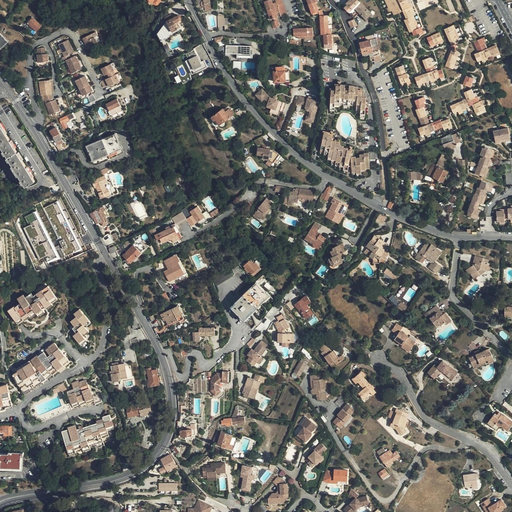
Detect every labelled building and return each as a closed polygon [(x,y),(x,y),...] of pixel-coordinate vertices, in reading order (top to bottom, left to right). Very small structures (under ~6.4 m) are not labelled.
[(348,5),(345,7),(350,13),(355,8),(366,19),(371,14),(357,0),(349,0),(346,3),(348,5)] [(401,12),(396,0),(387,0),(388,3),(390,6),(392,11),(394,15),(401,12)] [(407,19),(414,16),(411,8),(412,7),(410,2),(409,3),(407,0),(399,0),(404,10),(403,11),(407,19)] [(309,7),(310,11),(312,16),(319,13),(316,4),(308,6),(309,7)] [(285,6),(282,7),(278,8),(280,13),(277,14),(278,18),(287,14),(285,6)] [(278,18),(277,14),(275,9),(267,11),(270,20),(273,19),(277,18),(278,18)] [(165,17),(172,29),(175,28),(176,30),(182,27),(179,21),(180,20),(181,18),(180,15),(179,15),(176,16),(173,18),(171,15),(165,17)] [(407,19),(404,20),(409,32),(412,31),(414,35),(419,33),(420,35),(424,33),(422,27),(417,29),(416,25),(414,21),(416,20),(414,16),(407,19)] [(321,32),(321,36),(324,36),(329,36),(329,30),(328,17),(324,17),(320,17),(320,23),(319,23),(319,32),(321,32)] [(33,18),(28,24),(36,32),(42,26),(33,18)] [(278,20),(273,21),(271,22),(273,29),(280,27),(278,20)] [(355,20),(349,22),(351,28),(357,26),(355,20)] [(448,37),(455,35),(453,30),(452,26),(444,29),(448,37)] [(312,31),(312,29),(309,29),(305,29),(304,29),(298,30),(293,30),(294,38),(298,37),(313,37),(312,31)] [(83,37),(88,48),(98,42),(94,36),(98,34),(96,31),(83,37)] [(430,45),(443,40),(440,33),(427,38),(430,45)] [(324,44),(332,44),(332,35),(329,36),(324,36),(324,40),(324,44)] [(455,35),(448,37),(451,46),(456,44),(459,42),(455,35)] [(360,43),(363,55),(373,52),(374,54),(374,56),(380,55),(379,50),(379,49),(376,38),(360,43)] [(482,60),(487,58),(491,56),(495,54),(499,53),(496,45),(487,49),(482,38),(474,42),(478,53),(474,54),(477,62),(482,60)] [(59,43),(65,55),(69,53),(74,50),(69,39),(59,43)] [(242,45),(225,43),(223,54),(230,55),(231,52),(241,53),(242,45)] [(252,47),(242,45),(241,53),(251,55),(252,47)] [(39,54),(39,63),(50,62),(49,54),(46,54),(45,49),(40,50),(38,51),(39,54)] [(201,61),(194,49),(188,53),(186,54),(189,60),(187,61),(189,66),(192,64),(196,71),(201,68),(202,70),(209,65),(205,59),(201,61)] [(459,52),(456,50),(452,49),(446,66),(453,69),(459,52)] [(66,59),(73,72),(83,68),(76,54),(71,57),(66,59)] [(416,77),(419,84),(430,80),(436,78),(440,77),(440,78),(445,77),(442,69),(438,71),(437,70),(435,70),(430,58),(423,60),(428,73),(416,77)] [(192,75),(202,70),(201,68),(196,71),(192,64),(189,66),(187,61),(184,63),(192,75)] [(102,68),(106,75),(107,74),(108,78),(115,75),(114,71),(115,71),(112,63),(102,68)] [(274,82),(277,82),(286,81),(285,71),(285,66),(273,67),(274,82)] [(403,66),(396,68),(401,84),(410,81),(407,73),(406,74),(403,66)] [(76,80),(80,88),(90,83),(86,75),(87,75),(85,71),(78,74),(80,78),(76,80)] [(115,75),(108,78),(102,81),(105,86),(107,85),(106,83),(108,82),(110,86),(120,81),(117,74),(115,75)] [(470,87),(473,79),(467,76),(463,85),(470,87)] [(44,94),(46,98),(52,96),(51,93),(51,90),(50,80),(41,80),(42,93),(44,94)] [(80,88),(84,95),(93,90),(90,83),(80,88)] [(357,105),(357,106),(356,110),(360,110),(361,111),(365,112),(366,97),(362,97),(363,92),(358,92),(359,86),(341,85),(341,86),(336,85),(336,91),(331,90),(330,108),(335,109),(335,106),(335,104),(339,105),(340,103),(343,104),(348,104),(352,104),(357,105)] [(279,101),(277,100),(273,99),(270,98),(262,90),(256,95),(261,101),(265,99),(268,103),(267,107),(284,112),(286,104),(279,101)] [(458,103),(461,110),(472,105),(476,113),(483,110),(482,106),(480,102),(477,103),(475,98),(471,90),(464,93),(467,99),(458,103)] [(46,103),(51,115),(61,110),(56,99),(54,99),(52,96),(46,98),(48,102),(46,103)] [(118,98),(106,104),(112,116),(123,111),(118,98)] [(299,98),(298,101),(301,102),(301,104),(305,105),(305,107),(308,111),(311,111),(310,116),(309,121),(314,122),(316,112),(314,111),(317,100),(307,98),(307,99),(299,98)] [(425,134),(430,132),(443,127),(444,129),(452,126),(450,119),(441,122),(440,120),(430,124),(423,107),(425,107),(424,102),(422,98),(415,101),(418,109),(416,110),(423,127),(418,129),(421,136),(425,134)] [(461,110),(458,103),(450,106),(453,113),(461,110)] [(226,112),(224,109),(223,108),(211,117),(214,120),(216,119),(220,125),(221,126),(222,126),(224,126),(225,125),(226,124),(226,122),(225,121),(234,114),(230,108),(228,110),(226,112)] [(67,116),(59,119),(64,129),(68,127),(65,122),(69,120),(69,119),(73,117),(72,114),(68,116),(67,116)] [(3,151),(6,155),(8,158),(10,162),(13,166),(19,176),(21,181),(24,184),(25,187),(35,181),(33,177),(27,167),(22,160),(18,153),(15,148),(10,141),(6,134),(0,124),(0,145),(1,147),(3,151)] [(498,137),(502,136),(505,135),(504,126),(501,126),(496,127),(498,137)] [(56,141),(62,138),(56,127),(50,131),(56,141)] [(332,160),(332,161),(336,162),(336,163),(340,164),(340,166),(344,167),(344,168),(348,169),(352,151),(348,150),(348,148),(344,147),(345,146),(340,145),(340,143),(336,143),(337,141),(332,140),(333,136),(329,135),(329,133),(324,132),(321,150),(325,151),(324,153),(329,154),(328,155),(328,159),(332,160)] [(457,147),(456,144),(461,142),(458,132),(440,138),(445,151),(457,147)] [(103,154),(107,153),(111,151),(112,153),(117,150),(117,149),(121,147),(116,134),(87,146),(93,159),(98,157),(98,159),(104,156),(103,154)] [(262,136),(254,140),(257,146),(261,144),(263,143),(265,142),(262,136)] [(485,151),(487,151),(491,153),(491,151),(493,152),(496,145),(489,142),(489,144),(487,143),(484,150),(485,151)] [(273,150),(267,149),(264,148),(258,148),(257,154),(263,155),(263,158),(269,159),(275,164),(281,156),(273,150)] [(486,152),(485,152),(481,160),(483,160),(488,163),(489,161),(490,161),(493,154),(491,153),(487,151),(486,152)] [(356,157),(351,157),(352,173),(356,172),(357,173),(361,173),(362,170),(366,170),(366,169),(370,168),(369,153),(364,153),(364,154),(360,155),(360,158),(356,158),(356,157)] [(441,154),(437,164),(443,167),(448,157),(441,154)] [(482,162),(481,161),(478,169),(484,172),(485,170),(486,171),(490,163),(488,163),(483,160),(482,162)] [(448,171),(433,163),(427,174),(443,182),(448,171)] [(408,171),(408,179),(420,180),(421,172),(408,171)] [(95,185),(96,187),(99,193),(98,193),(99,195),(97,197),(99,200),(111,194),(109,189),(106,190),(104,184),(108,182),(105,175),(92,182),(94,186),(95,185)] [(491,187),(492,183),(494,180),(483,176),(482,179),(480,183),(479,182),(478,186),(485,189),(487,190),(489,187),(491,187)] [(476,189),(474,193),(472,199),(480,202),(481,198),(483,199),(486,193),(484,193),(485,189),(478,186),(476,190),(476,189)] [(327,187),(325,190),(322,196),(321,197),(327,200),(330,193),(329,192),(330,189),(327,187)] [(294,205),(294,202),(298,202),(299,199),(312,201),(314,198),(315,191),(296,188),(296,189),(295,188),(294,189),(293,190),(293,191),(290,191),(288,204),(294,205)] [(345,203),(334,197),(331,201),(333,202),(326,215),(331,218),(332,215),(336,217),(334,220),(339,222),(343,214),(340,213),(345,203)] [(263,219),(267,215),(267,214),(266,213),(269,209),(273,203),(266,199),(260,209),(261,209),(257,214),(263,219)] [(480,202),(472,199),(471,204),(469,207),(471,208),(469,212),(477,214),(478,211),(479,211),(481,205),(479,204),(480,202)] [(61,200),(44,207),(47,216),(50,217),(53,224),(59,225),(55,226),(54,229),(56,232),(68,235),(63,237),(63,238),(65,238),(63,239),(62,240),(62,239),(59,241),(62,248),(58,249),(62,258),(82,249),(83,245),(69,213),(68,216),(61,200)] [(392,209),(393,210),(394,209),(395,210),(397,205),(395,204),(396,204),(390,201),(387,207),(392,209)] [(348,205),(345,203),(340,213),(343,214),(348,205)] [(97,223),(98,223),(101,221),(103,226),(106,225),(106,224),(108,222),(104,213),(103,211),(105,210),(103,206),(95,211),(93,209),(91,210),(94,217),(97,223)] [(508,215),(511,215),(511,207),(507,207),(507,209),(503,209),(500,209),(500,219),(504,219),(508,218),(508,215)] [(176,225),(187,218),(184,214),(182,211),(172,218),(176,224),(171,227),(167,229),(158,234),(155,235),(158,239),(161,238),(163,242),(171,238),(173,241),(182,237),(176,225)] [(268,216),(267,215),(263,219),(257,214),(255,217),(263,223),(268,216)] [(379,214),(377,220),(384,223),(386,216),(379,214)] [(319,229),(313,225),(305,238),(314,244),(319,247),(326,238),(317,232),(319,229)] [(152,237),(155,235),(158,234),(155,227),(149,230),(152,237)] [(111,242),(112,244),(115,243),(114,239),(118,237),(116,232),(112,235),(112,236),(110,237),(112,242),(111,242)] [(375,235),(370,240),(379,247),(376,253),(380,256),(380,263),(385,263),(386,259),(385,258),(381,255),(385,249),(388,245),(375,235)] [(141,247),(143,245),(137,239),(133,244),(133,245),(123,255),(126,258),(128,260),(131,263),(144,249),(141,247)] [(379,247),(370,240),(366,246),(373,251),(369,256),(373,259),(373,262),(380,263),(380,256),(376,253),(379,247)] [(343,260),(341,257),(339,254),(343,252),(345,251),(343,247),(344,247),(342,242),(339,244),(338,243),(335,244),(336,246),(333,248),(333,249),(331,251),(333,256),(329,258),(330,261),(332,265),(335,266),(338,264),(342,262),(343,260)] [(422,257),(424,255),(433,262),(441,251),(437,248),(436,250),(430,246),(428,244),(427,244),(426,244),(425,245),(416,257),(420,261),(422,262),(424,258),(422,257)] [(390,252),(385,249),(381,255),(385,258),(390,252)] [(177,254),(163,261),(168,269),(164,271),(170,283),(186,275),(178,262),(181,261),(177,254)] [(475,266),(473,264),(466,270),(469,274),(470,272),(474,279),(486,270),(489,271),(491,263),(488,262),(488,259),(483,258),(483,257),(476,255),(474,262),(476,262),(475,266)] [(255,276),(262,270),(258,265),(260,263),(257,260),(253,263),(251,260),(245,265),(247,268),(246,269),(249,272),(251,272),(255,276)] [(181,261),(178,262),(186,275),(188,274),(181,261)] [(387,268),(384,272),(395,279),(398,275),(387,268)] [(216,285),(233,275),(229,269),(213,279),(216,285)] [(394,282),(395,279),(384,272),(383,274),(394,282)] [(253,310),(256,307),(259,304),(258,303),(265,296),(266,297),(268,294),(266,292),(257,282),(252,287),(251,286),(235,302),(236,303),(231,308),(241,317),(243,319),(246,316),(245,315),(252,309),(253,310)] [(50,299),(55,295),(49,285),(34,295),(31,297),(29,294),(26,296),(35,309),(37,312),(43,308),(45,306),(51,302),(50,299)] [(267,291),(266,292),(268,294),(266,297),(265,296),(258,303),(259,304),(256,307),(257,307),(270,294),(267,291)] [(309,311),(310,309),(307,305),(311,301),(307,295),(301,300),(299,301),(295,304),(299,309),(301,308),(303,311),(301,312),(306,318),(311,314),(309,311)] [(8,310),(16,321),(22,317),(23,318),(29,314),(35,309),(26,296),(23,298),(21,296),(18,298),(21,303),(15,307),(14,306),(8,310)] [(178,319),(179,321),(180,323),(185,320),(178,305),(161,314),(163,318),(165,317),(166,319),(169,324),(178,319)] [(443,313),(441,311),(437,305),(428,312),(432,316),(430,318),(436,326),(439,324),(440,325),(444,322),(446,324),(451,320),(445,312),(443,313)] [(257,307),(256,307),(253,310),(252,309),(245,315),(246,316),(243,319),(241,317),(240,318),(243,321),(257,307)] [(79,342),(85,337),(84,336),(82,333),(87,328),(86,327),(84,324),(89,319),(80,308),(74,313),(76,316),(71,321),(74,324),(75,326),(73,328),(77,332),(74,335),(79,342)] [(279,321),(278,320),(275,322),(278,329),(280,329),(280,332),(278,332),(278,341),(294,342),(294,332),(286,332),(286,328),(289,326),(285,318),(279,321)] [(409,351),(414,344),(407,339),(408,338),(400,332),(402,329),(396,325),(391,331),(397,335),(393,340),(401,346),(409,351)] [(202,328),(202,327),(199,327),(199,335),(215,334),(214,327),(202,328)] [(331,348),(323,340),(318,345),(322,349),(320,350),(324,354),(329,361),(333,357),(336,361),(344,355),(342,352),(338,354),(336,351),(333,353),(331,348)] [(44,352),(38,356),(33,361),(40,370),(37,372),(31,362),(18,370),(19,371),(13,374),(25,394),(43,383),(42,381),(39,376),(42,373),(46,378),(47,380),(53,375),(54,376),(59,371),(60,372),(66,367),(65,366),(70,362),(54,342),(49,347),(47,349),(50,355),(48,357),(44,352)] [(261,355),(266,348),(260,343),(254,350),(252,349),(249,352),(251,354),(250,356),(247,361),(254,365),(257,361),(261,355)] [(480,353),(476,354),(469,358),(471,362),(469,363),(471,367),(473,366),(472,364),(479,360),(480,363),(487,359),(488,362),(489,363),(495,360),(489,348),(480,353)] [(474,368),(488,362),(487,359),(480,363),(479,360),(472,364),(473,366),(474,368)] [(435,365),(428,373),(435,379),(442,370),(453,380),(458,373),(443,360),(438,367),(435,365)] [(33,361),(31,362),(37,372),(40,370),(33,361)] [(114,373),(111,373),(113,382),(120,380),(119,379),(127,377),(125,362),(119,364),(112,365),(113,370),(114,373)] [(147,368),(147,369),(148,373),(149,381),(150,386),(160,384),(157,369),(152,370),(151,367),(147,368)] [(217,372),(216,374),(217,375),(213,379),(212,381),(211,391),(216,396),(222,391),(219,387),(219,385),(222,382),(229,382),(230,371),(223,370),(223,373),(217,372)] [(367,393),(370,391),(373,388),(375,387),(371,382),(370,383),(364,376),(365,375),(362,371),(353,379),(356,383),(359,381),(365,388),(359,393),(364,398),(368,394),(367,393)] [(249,377),(245,386),(247,387),(244,394),(243,396),(248,397),(248,396),(254,399),(261,381),(263,382),(265,376),(256,373),(254,379),(249,377)] [(310,376),(311,380),(313,380),(314,388),(312,388),(312,394),(317,393),(317,396),(318,396),(318,399),(326,398),(325,388),(326,388),(325,378),(320,379),(319,375),(310,376)] [(72,383),(74,389),(75,392),(71,393),(70,390),(67,391),(74,408),(80,405),(80,407),(87,404),(88,406),(95,403),(96,405),(103,402),(99,393),(96,394),(94,390),(92,391),(91,392),(88,385),(86,380),(79,382),(79,381),(72,383)] [(62,391),(66,389),(64,383),(52,390),(53,394),(61,390),(62,391)] [(0,409),(6,408),(5,407),(12,405),(7,384),(0,385),(0,386),(0,387),(0,386),(0,409)] [(65,400),(60,402),(62,406),(47,412),(50,419),(72,409),(69,403),(66,404),(65,400)] [(128,417),(135,415),(141,414),(141,415),(148,414),(148,412),(152,412),(150,402),(130,406),(129,407),(127,408),(127,409),(127,411),(128,417)] [(354,409),(347,403),(342,409),(337,415),(338,416),(333,422),(336,426),(339,422),(342,425),(350,416),(349,415),(354,409)] [(409,412),(397,408),(396,411),(392,410),(389,416),(393,418),(392,421),(390,425),(397,428),(401,435),(406,431),(403,426),(402,425),(404,419),(406,419),(409,412)] [(245,419),(244,415),(235,417),(238,411),(235,409),(231,418),(224,418),(224,420),(221,420),(222,425),(226,424),(226,425),(234,424),(234,422),(245,419)] [(499,416),(497,414),(495,413),(488,422),(497,429),(499,426),(502,426),(508,430),(511,424),(511,421),(504,414),(503,415),(501,414),(499,416)] [(62,431),(65,442),(70,455),(77,453),(76,451),(82,449),(83,451),(90,449),(90,447),(97,445),(97,446),(104,444),(103,441),(110,439),(109,436),(113,435),(110,428),(114,427),(110,414),(103,417),(103,419),(96,421),(97,423),(83,427),(83,425),(79,426),(79,428),(80,430),(77,430),(76,429),(75,425),(68,427),(69,429),(62,431)] [(316,425),(307,417),(300,424),(303,426),(297,434),(305,441),(310,436),(308,434),(310,432),(316,425)] [(188,429),(181,430),(181,436),(182,439),(193,438),(192,428),(195,428),(195,423),(191,424),(192,426),(188,426),(188,429)] [(0,435),(12,434),(12,429),(8,429),(8,425),(0,425),(0,435)] [(233,449),(237,436),(222,432),(218,444),(229,448),(233,449)] [(327,448),(321,442),(315,449),(316,450),(313,453),(309,456),(312,459),(308,463),(312,467),(316,463),(323,457),(321,455),(322,453),(327,448)] [(387,467),(392,464),(391,462),(393,461),(400,456),(397,451),(393,453),(390,449),(387,452),(384,447),(378,451),(380,455),(380,456),(387,467)] [(23,455),(23,452),(19,452),(9,452),(9,453),(1,453),(1,455),(0,454),(0,467),(21,468),(22,455),(23,455)] [(326,456),(322,453),(321,455),(323,457),(316,463),(318,464),(321,461),(322,461),(325,459),(324,458),(326,456)] [(177,465),(171,456),(167,458),(166,456),(162,459),(161,459),(165,466),(167,469),(168,471),(177,465)] [(225,462),(211,463),(211,467),(203,468),(203,475),(207,475),(207,478),(217,477),(217,473),(226,472),(225,462)] [(252,466),(243,464),(242,472),(243,473),(243,477),(244,477),(242,485),(251,487),(252,478),(250,477),(251,474),(252,466)] [(386,467),(379,472),(383,477),(389,472),(386,467)] [(331,471),(327,469),(323,480),(329,482),(331,476),(334,477),(334,479),(347,479),(348,469),(334,468),(334,471),(331,471)] [(465,487),(472,486),(477,485),(477,479),(479,479),(478,473),(476,473),(463,475),(465,487)] [(282,482),(276,477),(272,482),(276,487),(277,492),(278,493),(276,495),(275,495),(271,495),(267,499),(272,499),(271,504),(281,504),(286,498),(286,485),(282,484),(282,482)] [(177,482),(159,482),(159,490),(177,490),(177,482)] [(359,495),(352,488),(349,496),(354,500),(345,510),(347,511),(351,511),(356,508),(357,509),(361,506),(370,503),(368,495),(358,498),(357,497),(359,495)] [(214,500),(206,497),(203,503),(198,501),(195,509),(189,510),(188,511),(207,511),(210,507),(211,507),(214,500)] [(488,498),(481,503),(486,511),(489,511),(491,511),(497,511),(502,509),(502,508),(506,506),(501,499),(492,504),(488,498)]
